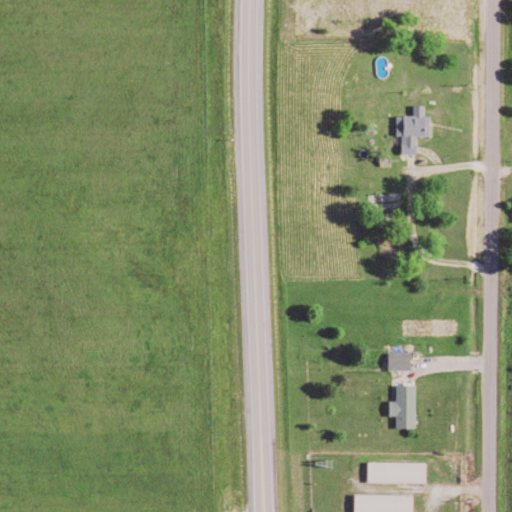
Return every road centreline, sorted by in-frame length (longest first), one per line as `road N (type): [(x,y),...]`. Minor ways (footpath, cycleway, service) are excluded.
road 1 (primary): [(260,511),(248,0)]
road 2 (residential): [(490,511),(492,0)]
